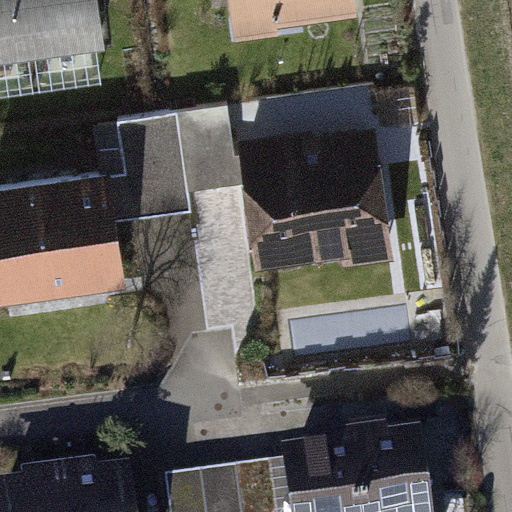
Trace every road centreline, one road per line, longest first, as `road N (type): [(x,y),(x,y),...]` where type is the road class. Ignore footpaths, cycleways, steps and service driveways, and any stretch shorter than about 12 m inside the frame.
road 1 (residential): [(511,471),(450,0)]
road 2 (residential): [(223,415),(0,444)]
